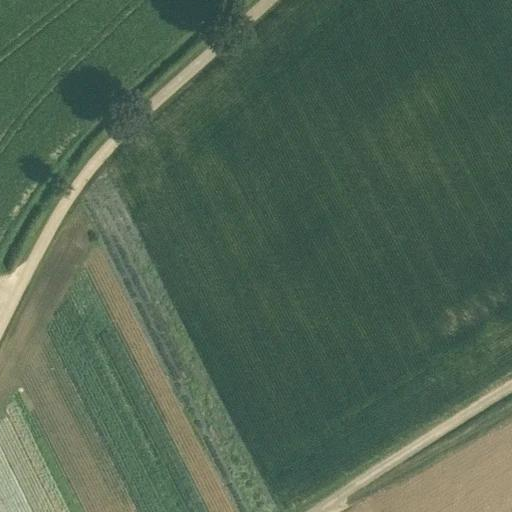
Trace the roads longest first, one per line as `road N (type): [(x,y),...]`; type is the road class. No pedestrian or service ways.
road 1 (track): [(0,324),(57,211),(98,159),(270,0)]
road 2 (track): [(318,511),(511,390)]
road 3 (track): [(511,415),(338,511)]
